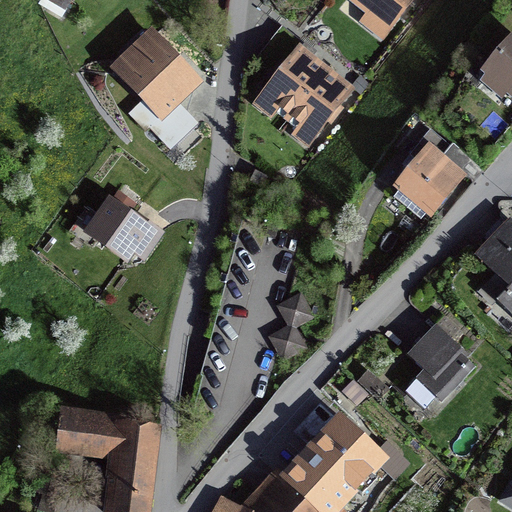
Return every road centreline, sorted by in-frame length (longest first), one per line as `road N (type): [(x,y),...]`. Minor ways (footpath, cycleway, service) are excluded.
road 1 (residential): [(162,511),(170,400),(214,203),(240,0)]
road 2 (residential): [(188,511),(284,402),(511,178)]
